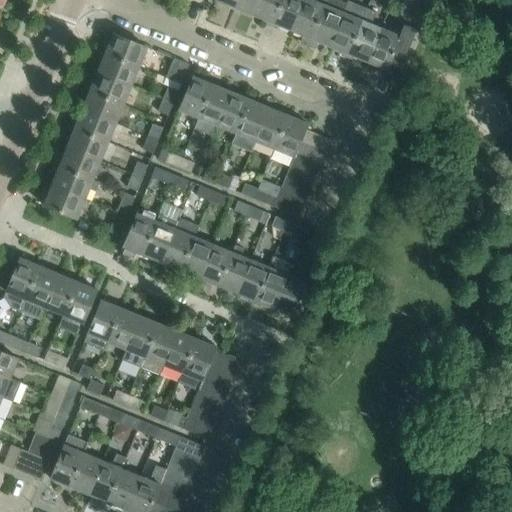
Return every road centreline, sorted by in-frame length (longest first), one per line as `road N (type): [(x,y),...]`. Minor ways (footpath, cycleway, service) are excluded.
road 1 (residential): [(324,228),(353,153),(351,102),(102,0)]
road 2 (residential): [(197,511),(272,337)]
road 3 (residential): [(22,118),(73,0)]
